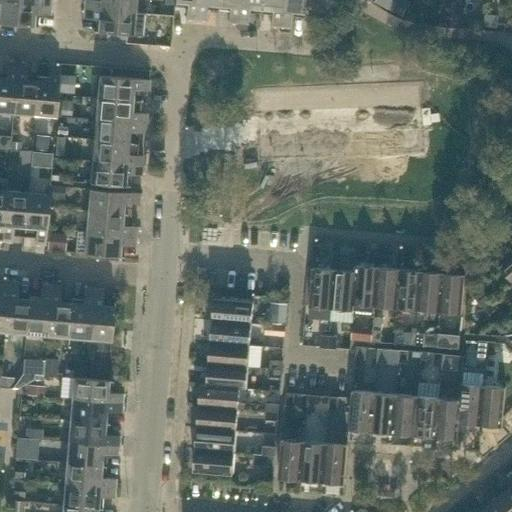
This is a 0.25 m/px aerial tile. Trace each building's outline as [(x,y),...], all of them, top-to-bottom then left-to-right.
[(134,12),(134,0),(85,0),(84,8),(134,12)] [(195,18),(196,0),(174,0),(175,1),(187,2),(185,18),(195,18)] [(218,0),(196,0),(195,18),(205,19),(207,4),(218,5),(218,0)] [(238,22),(239,0),(218,0),(218,5),(229,6),(228,21),(238,22)] [(260,8),(260,0),(239,0),(238,22),(248,23),(249,7),(260,8)] [(280,26),(282,0),(260,0),(260,8),(272,9),(270,25),(280,26)] [(303,12),(304,0),(282,0),(280,26),(290,26),(291,11),(303,12)] [(49,15),(50,5),(1,1),(0,8),(0,22),(33,26),(34,14),(49,15)] [(84,8),(83,18),(99,19),(98,31),(132,34),(136,34),(141,35),(144,13),(134,12),(84,8)] [(0,110),(13,112),(17,63),(7,62),(6,77),(0,76),(0,110)] [(26,79),(27,64),(17,63),(13,112),(34,114),(37,80),(26,79)] [(56,116),(60,66),(50,66),(48,81),(37,80),(34,114),(56,116)] [(70,92),(71,76),(60,75),(58,91),(70,92)] [(148,90),(149,79),(99,75),(98,97),(131,100),(132,88),(148,90)] [(130,111),(131,100),(98,97),(96,118),(145,122),(146,112),(130,111)] [(144,132),(145,122),(96,118),(94,139),(128,142),(129,131),(144,132)] [(127,153),(128,142),(94,139),(92,161),(142,165),(142,155),(127,153)] [(141,175),(142,165),(92,161),(90,182),(124,185),(125,173),(141,175)] [(138,203),(139,192),(90,188),(88,210),(122,213),(123,201),(138,203)] [(25,226),(28,192),(6,190),(2,240),(12,241),(13,225),(25,226)] [(45,243),(49,194),(28,192),(25,226),(36,227),(35,243),(45,243)] [(220,213),(221,199),(206,198),(205,212),(220,213)] [(121,224),(122,213),(88,210),(86,231),(136,235),(136,226),(121,224)] [(135,245),(136,235),(86,231),(85,253),(118,256),(119,244),(135,245)] [(511,278),(511,255),(500,265),(511,278)] [(376,305),(379,266),(357,264),(357,270),(354,303),(355,303),(376,305)] [(332,307),(336,268),(314,266),(310,305),(332,307)] [(397,307),(401,268),(379,266),(376,305),(397,307)] [(357,270),(336,268),(332,307),(354,309),(355,303),(354,303),(357,270)] [(419,309),(422,270),(401,268),(397,307),(419,309)] [(440,311),(444,272),(422,270),(419,309),(440,311)] [(462,313),(466,273),(444,272),(440,311),(462,313)] [(0,330),(4,331),(9,281),(0,280),(0,330)] [(17,298),(18,282),(9,281),(4,331),(26,332),(28,299),(17,298)] [(47,334),(51,285),(41,284),(40,299),(28,299),(26,332),(47,334)] [(60,301),(61,286),(51,285),(47,334),(68,336),(71,302),(60,301)] [(89,338),(93,288),(84,288),(82,303),(71,302),(68,336),(89,338)] [(102,305),(103,289),(93,288),(89,338),(111,340),(112,322),(114,306),(102,305)] [(484,308),(494,300),(488,293),(478,301),(484,308)] [(253,323),(254,301),(215,298),(213,320),(253,323)] [(494,300),(484,308),(490,315),(499,306),(494,300)] [(286,323),(287,304),(275,303),(273,322),(286,323)] [(381,342),(382,329),(384,316),(375,315),(374,328),(373,341),(381,342)] [(251,344),(253,323),(213,320),(211,341),(251,344)] [(286,334),(286,326),(274,325),(273,333),(286,334)] [(373,341),(374,328),(365,328),(364,340),(373,341)] [(416,345),(417,332),(408,331),(407,344),(416,345)] [(417,332),(416,345),(424,346),(426,333),(417,332)] [(329,348),(330,335),(321,334),(320,347),(329,348)] [(337,348),(339,336),(330,335),(329,348),(337,348)] [(460,349),(461,336),(452,335),(451,348),(460,349)] [(479,340),(478,360),(486,360),(487,353),(488,341),(479,340)] [(249,366),(251,344),(211,341),(210,363),(249,366)] [(488,341),(487,353),(495,354),(496,341),(488,341)] [(364,359),(365,346),(357,346),(356,358),(364,359)] [(399,362),(400,349),(392,349),(391,361),(399,362)] [(400,349),(399,362),(408,363),(409,350),(400,349)] [(442,366),(443,353),(435,352),(434,365),(442,366)] [(443,353),(442,366),(451,367),(452,354),(443,353)] [(43,374),(57,375),(59,358),(45,357),(43,374)] [(86,378),(87,360),(75,359),(74,377),(86,378)] [(283,369),(283,360),(271,359),(270,368),(283,369)] [(247,388),(249,366),(210,363),(208,384),(241,387),(247,388)] [(282,377),(283,369),(270,368),(269,376),(282,377)] [(107,379),(86,378),(74,377),(72,398),(121,402),(122,393),(106,391),(107,379)] [(0,378),(0,383),(0,385),(12,386),(13,379),(0,378)] [(202,383),(200,405),(239,409),(245,409),(245,403),(240,402),(241,387),(208,384),(202,383)] [(481,424),(484,385),(462,383),(461,399),(459,422),(460,422),(481,424)] [(45,386),(28,384),(28,394),(44,396),(45,386)] [(503,426),(506,387),(484,385),(481,424),(503,426)] [(372,431),(375,391),(353,389),(352,397),(350,429),(372,431)] [(393,433),(397,393),(375,391),(372,431),(393,433)] [(294,405),(295,392),(286,392),(285,405),(294,405)] [(415,434),(418,395),(397,393),(393,433),(415,434)] [(329,408),(330,395),(322,395),(320,408),(329,408)] [(338,409),(339,396),(330,395),(329,408),(338,409)] [(436,436),(440,397),(418,395),(415,434),(436,436)] [(461,399),(440,397),(436,436),(458,438),(460,422),(459,422),(461,399)] [(120,412),(121,402),(72,398),(70,420),(104,422),(105,411),(120,412)] [(279,412),(280,403),(267,402),(266,411),(279,412)] [(237,430),(239,409),(200,405),(198,427),(237,430)] [(278,421),(279,412),(266,411),(266,419),(278,421)] [(103,434),(104,422),(70,420),(68,441),(118,445),(119,435),(103,434)] [(43,428),(26,427),(26,437),(42,438),(43,428)] [(235,452),(237,430),(198,427),(196,448),(235,452)] [(301,479),(305,440),(283,438),(279,478),(301,479)] [(323,481),(326,442),(305,440),(301,479),(323,481)] [(117,455),(118,445),(68,441),(66,462),(100,465),(101,453),(117,455)] [(345,483),(348,444),(326,442),(323,481),(345,483)] [(263,454),(275,455),(276,446),(263,445),(263,454)] [(233,474),(235,452),(196,448),(194,470),(233,474)] [(275,464),(275,455),(263,454),(262,463),(275,464)] [(99,476),(100,465),(66,462),(65,483),(114,487),(115,477),(99,476)] [(25,477),(26,466),(16,465),(15,477),(25,477)] [(113,497),(114,487),(65,483),(63,504),(97,507),(98,496),(113,497)] [(511,485),(500,495),(511,509),(511,485)] [(511,511),(511,509),(500,495),(484,509),(486,511),(511,511)] [(22,511),(23,501),(11,500),(10,511),(22,511)]
